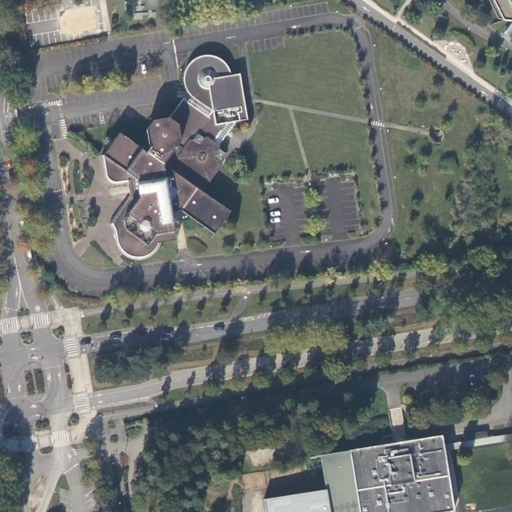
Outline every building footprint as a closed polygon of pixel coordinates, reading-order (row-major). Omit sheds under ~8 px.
[(511,0),(490,0),(503,25),(511,26),(511,0)] [(213,233),(230,211),(204,191),(224,165),(224,161),(229,154),(223,149),(222,145),(236,121),(248,118),(240,73),(232,75),(230,67),(226,63),(223,60),(219,58),(214,56),(209,55),(204,56),(201,57),(198,58),(192,62),(189,66),(186,70),(185,74),(184,78),(185,86),(186,89),(191,96),(196,99),(191,105),(184,101),(171,123),(170,122),(162,123),(156,131),(158,140),(150,150),(123,129),(106,151),(103,151),(106,171),(109,176),(112,178),(116,179),(120,180),(130,178),(130,181),(131,188),(132,191),(129,192),(109,219),(113,227),(116,242),(118,247),(121,251),(124,253),(129,256),(134,257),(143,257),(149,254),(154,250),(160,241),(176,239),(171,210),(180,208),(213,233)] [(94,193),(131,188),(130,181),(93,186),(94,193)] [(248,442),(252,467),(316,457),(312,432),(248,442)] [(498,437),(486,437),(486,432),(477,432),(477,443),(498,443),(498,437)] [(350,450),(359,511),(444,511),(454,510),(442,435),(350,450)] [(320,455),(326,489),(329,511),(359,511),(350,450),(320,455)] [(264,499),(265,511),(329,511),(326,489),(264,499)]
